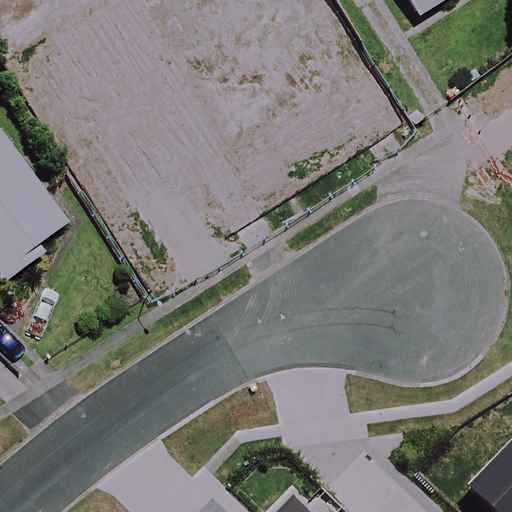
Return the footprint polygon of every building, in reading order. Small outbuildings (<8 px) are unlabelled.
[(322,94),(264,0),(175,0),(258,133),(322,94)] [(449,0),(400,0),(414,21),(449,0)] [(184,162),(98,26),(30,69),(117,205),(184,162)] [(71,237),(0,139),(0,288),(0,289),(71,237)] [(511,511),(511,498),(494,510),(486,495),(458,511),(511,511)]
